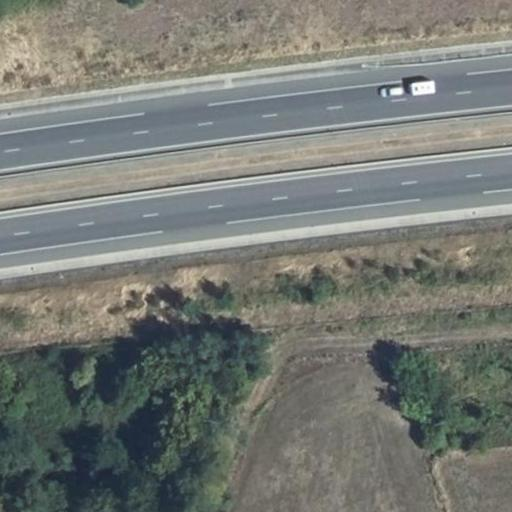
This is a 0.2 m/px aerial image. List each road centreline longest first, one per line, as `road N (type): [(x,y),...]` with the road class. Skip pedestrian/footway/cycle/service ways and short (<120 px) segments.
road 1 (motorway): [(0,245),(511,176)]
road 2 (motorway): [(511,82),(0,151)]
